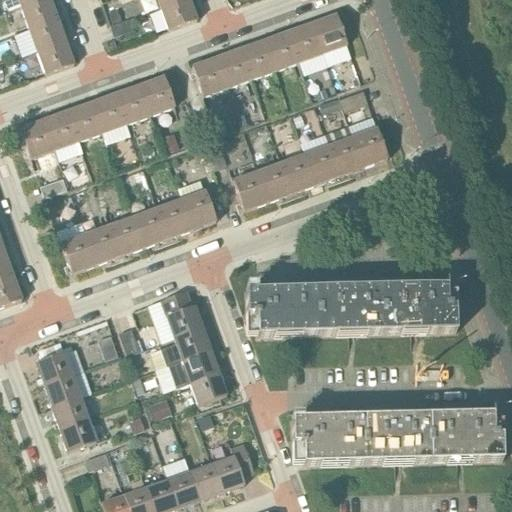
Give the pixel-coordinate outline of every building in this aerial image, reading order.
[(48,0),(15,0),(20,11),(48,0)] [(48,0),(20,11),(28,33),(56,23),(48,0)] [(154,0),(159,11),(187,1),(186,0),(154,0)] [(196,25),(187,1),(159,11),(168,35),(196,25)] [(121,24),(117,12),(108,15),(112,27),(121,24)] [(311,27),(322,58),(346,49),(335,19),(311,27)] [(56,23),(28,33),(36,56),(65,45),(56,23)] [(113,40),(132,34),(128,23),(110,29),(113,40)] [(311,27),(287,36),(298,66),(322,58),(311,27)] [(298,66),(287,36),(264,44),(275,75),(298,66)] [(240,53),(251,84),(275,75),(264,44),(240,53)] [(65,45),(36,56),(45,79),(73,69),(65,45)] [(216,62),(227,92),(251,84),(240,53),(216,62)] [(202,101),(227,92),(216,62),(191,70),(202,101)] [(163,81),(138,90),(149,120),(174,111),(163,81)] [(327,100),(323,88),(311,92),(315,104),(327,100)] [(149,120),(138,90),(114,98),(125,129),(149,120)] [(342,116),(367,108),(363,95),(338,103),(342,116)] [(125,129),(114,98),(91,107),(102,137),(125,129)] [(102,137),(91,107),(67,115),(78,146),(102,137)] [(78,146),(67,115),(43,124),(54,154),(78,146)] [(204,140),(216,135),(209,117),(197,122),(204,140)] [(292,121),(296,131),(304,128),(300,118),(292,121)] [(54,154),(43,124),(18,133),(29,163),(54,154)] [(351,142),(362,172),(387,163),(376,133),(351,142)] [(166,157),(182,151),(176,137),(161,142),(166,157)] [(299,148),(304,159),(314,189),(338,180),(327,150),(323,139),(299,148)] [(327,150),(338,180),(362,172),(351,142),(327,150)] [(217,144),(204,149),(213,173),(226,168),(217,144)] [(280,168),(291,198),(314,189),(304,159),(280,168)] [(205,176),(212,174),(208,161),(200,164),(205,176)] [(256,176),(267,206),(291,198),(280,168),(256,176)] [(267,206),(256,176),(231,185),(242,215),(267,206)] [(48,202),(70,194),(66,183),(44,191),(48,202)] [(179,204),(191,234),(215,225),(204,195),(179,204)] [(156,212),(167,243),(191,234),(179,204),(156,212)] [(132,221),(143,252),(167,243),(156,212),(132,221)] [(109,229),(120,260),(143,252),(132,221),(109,229)] [(85,238),(96,269),(120,260),(109,229),(85,238)] [(96,269),(85,238),(60,247),(71,278),(96,269)] [(0,285),(12,281),(4,258),(0,259),(0,285)] [(12,281),(0,285),(0,311),(21,304),(12,281)] [(383,292),(384,338),(455,336),(455,312),(450,312),(450,310),(446,310),(445,291),(419,292),(418,283),(417,282),(409,282),(409,292),(383,292)] [(319,339),(384,338),(383,292),(355,293),(355,285),(353,284),(345,284),(345,293),(318,294),(319,339)] [(319,339),(318,294),(291,295),(291,287),(289,285),(281,286),(281,295),(245,296),(245,320),(251,320),(251,322),(256,322),(256,341),(319,339)] [(166,320),(174,343),(202,333),(194,310),(191,311),(186,296),(160,305),(166,320)] [(127,360),(139,356),(131,333),(118,337),(127,360)] [(202,333),(174,343),(176,347),(160,353),(167,371),(168,370),(210,355),(202,333)] [(99,350),(112,345),(110,340),(97,344),(99,350)] [(210,355),(168,370),(176,392),(190,387),(218,377),(210,355)] [(43,389),(72,380),(64,357),(35,367),(43,389)] [(129,382),(124,366),(122,367),(117,369),(123,384),(129,382)] [(218,377),(190,387),(198,410),(226,399),(218,377)] [(51,413),(80,402),(72,380),(43,389),(51,413)] [(139,380),(131,383),(137,399),(145,396),(139,380)] [(59,435),(88,425),(80,402),(51,413),(59,435)] [(165,402),(149,408),(154,423),(170,417),(165,402)] [(428,421),(429,466),(501,465),(501,440),(496,440),(496,439),(492,439),(492,419),(465,420),(464,412),(462,411),(455,411),(455,420),(428,421)] [(363,422),(364,468),(429,466),(428,421),(401,421),(401,413),(399,412),(391,412),(391,422),(363,422)] [(364,468),(363,422),(338,423),(337,415),(336,414),(327,414),(328,423),(291,424),(292,449),(298,449),(298,450),(302,450),(302,469),(364,468)] [(128,425),(132,438),(143,434),(139,421),(128,425)] [(96,447),(88,425),(59,435),(67,457),(96,447)] [(88,475),(109,468),(106,457),(84,464),(88,475)] [(234,461),(210,470),(220,498),(244,489),(234,461)] [(170,483),(191,476),(187,464),(166,471),(170,483)] [(220,498),(210,470),(188,478),(198,506),(220,498)] [(180,511),(198,506),(188,478),(166,485),(175,511),(180,511)] [(175,511),(166,485),(143,494),(149,511),(175,511)] [(149,511),(143,494),(122,501),(126,511),(149,511)] [(126,511),(122,501),(100,509),(101,511),(126,511)]
